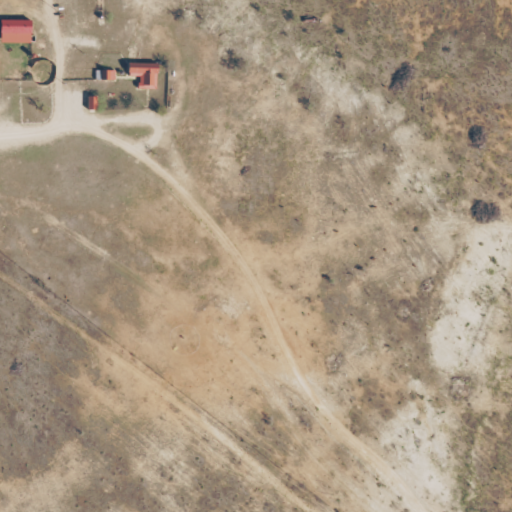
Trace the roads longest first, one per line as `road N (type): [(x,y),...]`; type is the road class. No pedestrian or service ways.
road 1 (residential): [(377,511),(302,407),(291,350),(179,171),(0,139)]
road 2 (residential): [(0,369),(26,462),(28,511)]
